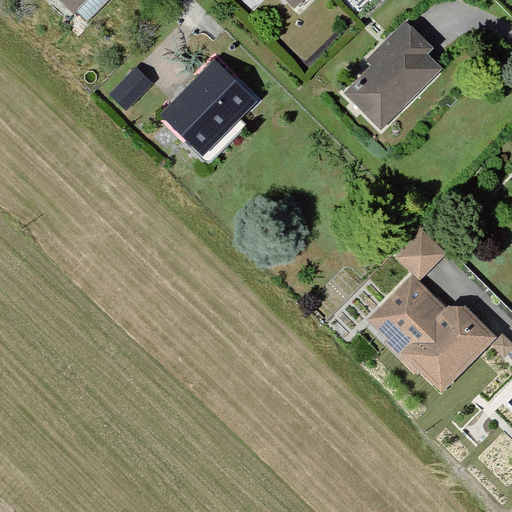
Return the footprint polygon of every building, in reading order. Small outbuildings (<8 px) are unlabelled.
[(62,0),(89,26),(114,0),(62,0)] [(307,0),(290,0),(299,9),(307,0)] [(440,48),(414,21),(372,63),(378,69),(351,94),(375,119),(392,102),(404,115),(433,87),(427,81),(442,66),(432,55),(440,48)] [(257,100),(219,63),(167,117),(193,142),(188,146),(210,167),(249,126),(240,118),(257,100)] [(155,85),(140,70),(114,96),(129,111),(155,85)] [(450,255),(429,233),(419,243),(440,265),(450,255)] [(439,299),(418,279),(374,324),(449,395),(503,338),(473,310),(464,301),(456,311),(449,318),(434,304),(439,299)] [(511,341),(510,340),(500,350),(511,360),(511,341)]
